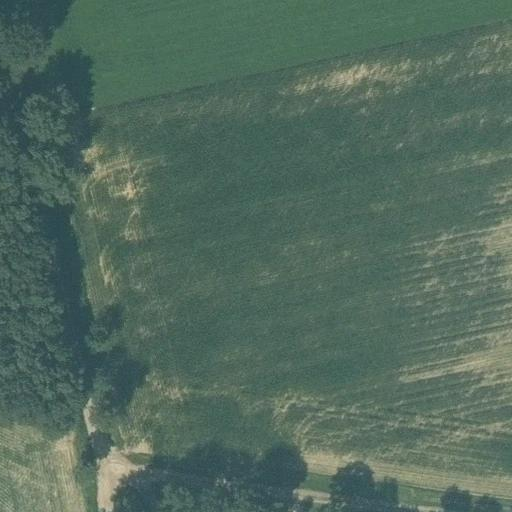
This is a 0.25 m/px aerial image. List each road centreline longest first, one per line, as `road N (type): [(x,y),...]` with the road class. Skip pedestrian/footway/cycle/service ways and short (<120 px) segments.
road 1 (track): [(0,70),(100,468)]
road 2 (track): [(100,468),(380,511)]
